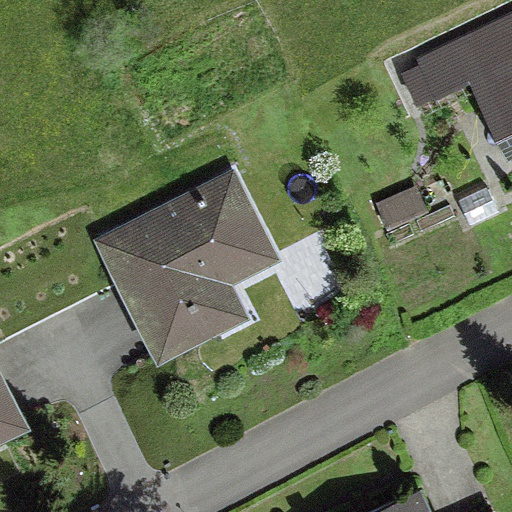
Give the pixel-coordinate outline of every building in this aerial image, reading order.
[(470,74),(469,74),(508,156),(510,155),(511,158),(511,53),(505,57),(490,27),(456,44),(470,74)] [(180,89),(148,105),(164,139),(196,123),(180,89)] [(226,181),(102,243),(157,353),(205,328),(209,335),(243,318),(222,277),(264,256),(226,181)] [(408,189),(374,209),(383,228),(419,206),(408,189)] [(0,398),(0,431),(13,425),(0,398)] [(421,511),(412,490),(363,511),(421,511)]
